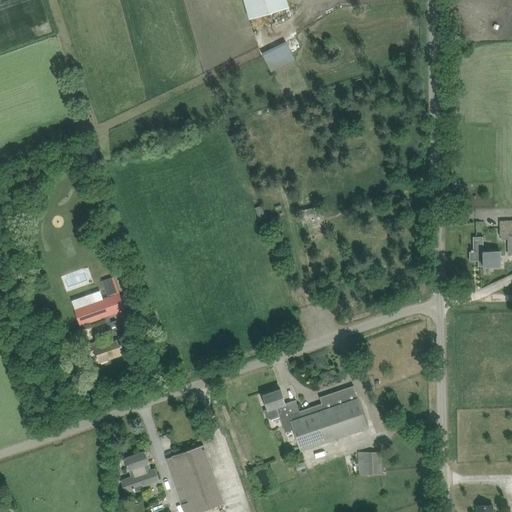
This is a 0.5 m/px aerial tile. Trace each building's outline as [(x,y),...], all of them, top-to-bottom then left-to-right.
[(243,0),(249,19),(289,7),(287,0),(243,0)] [(274,71),(298,59),(288,40),(264,52),(274,71)] [(262,205),(255,208),(259,220),(266,218),(262,205)] [(302,210),(303,216),(315,213),(314,207),(302,210)] [(511,220),(510,220),(500,221),(501,236),(511,235),(511,220)] [(501,266),(501,251),(484,251),(484,236),(473,237),(474,249),(472,249),(472,251),(470,251),(470,261),(478,261),(479,267),(484,266),(501,266)] [(102,280),(105,289),(109,287),(112,296),(108,297),(96,301),(75,309),(81,326),(103,318),(105,318),(107,323),(111,322),(109,316),(126,310),(124,303),(115,276),(102,280)] [(113,333),(115,338),(98,344),(98,342),(84,346),(88,356),(97,353),(97,355),(96,356),(97,358),(98,358),(100,362),(126,353),(118,331),(113,333)] [(322,403),(300,411),(289,414),(294,429),(301,450),(359,431),(369,427),(354,385),(320,397),(322,403)] [(300,411),(296,400),(286,403),(281,389),(264,395),(268,409),(277,406),(285,432),(294,429),(289,414),(300,411)] [(224,502),(207,454),(203,444),(173,455),(173,456),(167,458),(170,467),(186,511),(194,511),(197,511),(224,502)] [(147,464),(150,463),(146,451),(125,458),(129,470),(131,470),(133,476),(122,480),(126,493),(136,489),(135,487),(143,484),(144,486),(160,480),(156,468),(150,471),(147,464)] [(382,474),(381,451),(359,452),(359,475),(382,474)]
